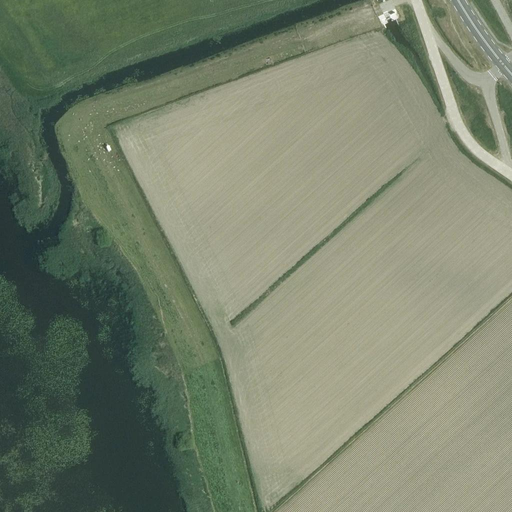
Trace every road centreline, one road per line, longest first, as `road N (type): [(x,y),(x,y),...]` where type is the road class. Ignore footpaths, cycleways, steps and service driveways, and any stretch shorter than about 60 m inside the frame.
road 1 (track): [(280,0),(64,77)]
road 2 (unclassified): [(509,173),(463,136),(425,28)]
